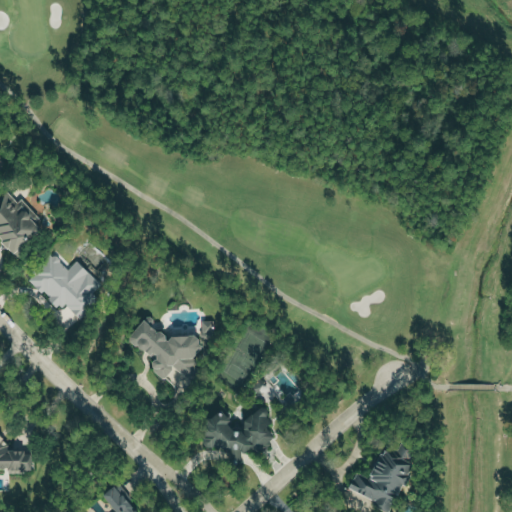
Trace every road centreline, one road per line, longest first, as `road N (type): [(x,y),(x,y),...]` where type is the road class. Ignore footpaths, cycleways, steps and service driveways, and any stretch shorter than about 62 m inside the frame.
road 1 (residential): [(199,511),(0,313)]
road 2 (residential): [(394,380),(237,511)]
